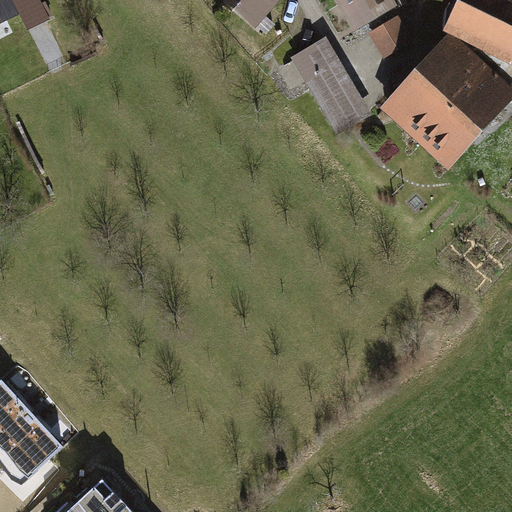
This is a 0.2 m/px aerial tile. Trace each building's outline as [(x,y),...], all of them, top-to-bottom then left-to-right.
[(2,0),(0,1),(0,26),(20,17),(12,0),(2,0)] [(12,0),(20,17),(29,34),(51,23),(49,18),(54,16),(45,0),(41,2),(40,0),(12,0)] [(218,0),(262,39),(274,25),(264,16),(278,0),(218,0)] [(329,0),(350,34),(390,10),(384,0),(444,0),(453,13),(459,0),(329,0)] [(470,38),(511,60),(511,0),(459,0),(453,13),(446,26),(449,28),(470,38)] [(417,43),(401,16),(371,34),(387,61),(417,43)] [(449,28),(376,108),(450,175),(511,107),(511,76),(470,38),(449,28)] [(371,124),(327,45),(292,65),(337,143),(371,124)] [(0,458),(21,481),(56,448),(1,389),(0,390),(0,458)] [(138,511),(106,476),(67,511),(138,511)]
